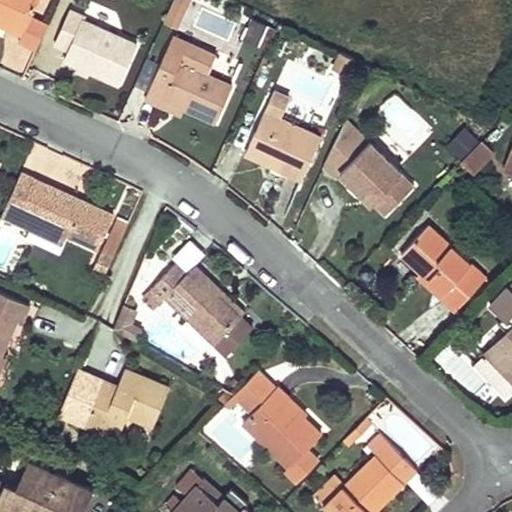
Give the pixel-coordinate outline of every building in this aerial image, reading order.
[(0,0),(0,17),(10,22),(8,28),(24,35),(39,0),(0,0)] [(187,6),(174,0),(167,16),(180,22),(187,6)] [(65,59),(119,85),(138,44),(84,19),(86,17),(71,10),(55,43),(69,50),(65,59)] [(178,28),(180,22),(167,16),(164,22),(178,28)] [(0,24),(8,28),(10,22),(0,17),(0,24)] [(246,31),(261,38),(267,24),(252,17),(246,31)] [(258,45),(261,38),(246,31),(243,38),(258,45)] [(149,94),(185,109),(188,111),(214,122),(217,124),(234,87),(209,76),(218,57),(174,38),(149,94)] [(0,60),(27,70),(35,49),(7,39),(0,59),(0,60)] [(354,59),(341,52),(334,66),(348,72),(354,59)] [(275,156),(271,164),(301,178),(321,136),(280,117),(289,96),(274,89),(249,144),(275,156)] [(182,117),(185,109),(149,94),(146,101),(182,117)] [(346,118),(341,129),(361,148),(369,140),(346,118)] [(361,148),(341,129),(324,164),(337,176),(341,172),(360,190),(385,215),(415,185),(369,140),(361,148)] [(461,157),(478,140),(467,129),(450,147),(461,157)] [(472,173),(493,152),(482,140),(461,162),(472,173)] [(245,152),(271,164),(275,156),(249,144),(245,152)] [(511,145),(503,168),(511,171),(511,145)] [(75,202),(77,197),(21,172),(2,215),(7,217),(32,229),(36,220),(67,234),(99,248),(114,214),(82,199),(80,204),(75,202)] [(355,194),(360,190),(341,172),(337,176),(355,194)] [(118,216),(103,248),(115,254),(130,221),(118,216)] [(63,243),(67,234),(36,220),(32,229),(60,241),(63,243)] [(444,292),(441,295),(456,310),(486,277),(428,224),(402,254),(423,273),(444,292)] [(115,254),(103,248),(93,270),(105,276),(115,254)] [(242,315),(219,294),(223,290),(195,264),(187,273),(176,262),(151,288),(163,300),(166,297),(226,354),(253,326),(242,315)] [(420,276),(441,295),(444,292),(423,273),(420,276)] [(511,281),(491,301),(504,315),(499,321),(508,331),(473,363),(505,396),(511,389),(511,281)] [(23,321),(30,305),(0,290),(0,371),(7,357),(1,354),(18,319),(23,321)] [(245,311),(223,290),(219,294),(242,315),(245,311)] [(141,327),(132,323),(137,311),(124,304),(114,328),(136,341),(141,327)] [(476,310),(480,315),(487,308),(483,304),(476,310)] [(449,339),(454,344),(464,334),(459,328),(449,339)] [(126,368),(118,385),(124,388),(132,370),(126,368)] [(124,388),(118,385),(103,378),(83,424),(117,439),(127,415),(154,426),(170,387),(132,370),(124,388)] [(257,370),(236,392),(241,398),(254,410),(275,388),(257,370)] [(285,402),(291,396),(279,384),(275,388),(254,410),(243,421),(289,467),(290,468),(307,450),(322,434),(303,416),(301,418),(285,402)] [(241,398),(236,392),(225,403),(231,408),(241,398)] [(307,412),(291,396),(285,402),(301,418),(303,416),(307,412)] [(356,427),(362,433),(372,423),(366,418),(356,427)] [(350,444),(362,433),(356,427),(344,439),(350,444)] [(347,486),(326,507),(331,511),(372,511),(370,510),(376,505),(379,508),(418,469),(381,432),(368,446),(377,455),(347,486)] [(319,460),(307,450),(290,468),(289,467),(286,469),(298,482),(319,460)] [(0,493),(0,511),(83,511),(94,488),(30,458),(17,485),(6,480),(0,493)] [(177,485),(189,495),(199,484),(219,502),(224,496),(192,468),(177,485)] [(317,498),(326,507),(347,486),(337,476),(317,498)] [(199,484),(189,495),(183,502),(176,496),(168,505),(175,511),(174,511),(252,511),(245,505),(240,510),(224,496),(219,502),(199,484)]
